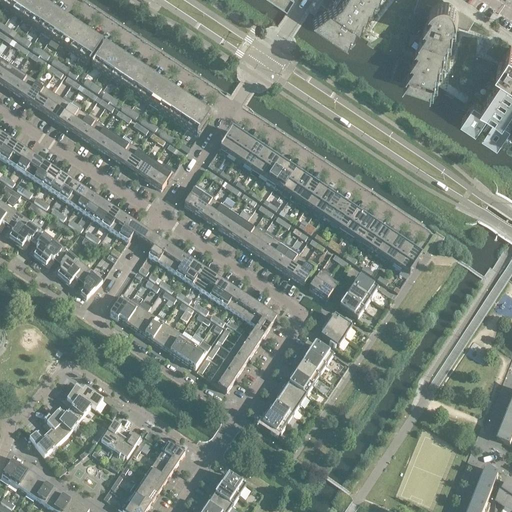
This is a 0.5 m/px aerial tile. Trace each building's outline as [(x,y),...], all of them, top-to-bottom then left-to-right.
[(0,0),(0,7),(3,9),(9,0),(0,0)] [(1,12),(11,18),(22,0),(9,0),(3,9),(1,12)] [(22,0),(11,18),(20,25),(35,2),(32,0),(22,0)] [(372,0),(334,0),(331,6),(316,17),(312,20),(346,42),(347,42),(346,42),(350,32),(352,33),(353,30),(356,23),(358,24),(361,17),(362,14),(364,15),(367,8),(368,5),(370,6),(372,0)] [(445,58),(446,44),(450,44),(451,31),(455,31),(455,21),(458,22),(458,16),(459,16),(459,14),(459,13),(459,12),(459,9),(458,8),(458,6),(457,5),(456,4),(455,2),(454,1),(453,0),(452,0),(437,0),(436,1),(434,2),(433,3),(432,4),(431,6),(431,7),(428,12),(431,13),(425,21),(429,23),(421,34),(424,37),(416,48),(419,50),(412,61),(415,63),(410,70),(407,75),(410,77),(403,87),(404,87),(406,84),(431,93),(431,97),(432,97),(432,84),(436,84),(437,71),(441,71),(442,57),(445,58)] [(20,25),(30,31),(45,8),(35,2),(20,25)] [(30,31),(39,37),(54,15),(45,8),(30,31)] [(39,37),(49,44),(64,21),(54,15),(39,37)] [(49,44),(58,50),(73,27),(64,21),(49,44)] [(12,32),(5,27),(1,32),(9,37),(12,32)] [(58,50),(68,56),(83,34),(73,27),(58,50)] [(77,63),(79,60),(92,40),(83,34),(68,56),(77,63)] [(24,40),(16,35),(13,40),(20,45),(24,40)] [(12,43),(6,38),(3,42),(9,47),(12,43)] [(31,45),(24,40),(20,45),(28,50),(31,45)] [(79,60),(89,67),(102,47),(92,40),(79,60)] [(23,50),(16,46),(14,49),(20,54),(23,50)] [(504,119),(511,107),(511,46),(500,62),(498,65),(505,70),(482,105),(475,100),(466,113),(462,119),(498,144),(506,133),(511,124),(504,119)] [(43,53),(35,48),(32,53),(40,58),(43,53)] [(91,69),(101,75),(115,55),(105,48),(91,69)] [(29,54),(23,50),(20,54),(26,58),(29,54)] [(50,58),(43,53),(40,58),(47,62),(50,58)] [(99,77),(109,84),(124,61),(115,55),(101,75),(99,77)] [(40,61),(33,57),(31,61),(37,65),(40,61)] [(62,65),(54,60),(51,65),(59,70),(62,65)] [(46,65),(40,61),(37,65),(43,69),(46,65)] [(109,84),(118,90),(134,67),(124,61),(109,84)] [(0,83),(10,69),(2,63),(0,65),(0,83)] [(69,70),(62,65),(59,70),(66,75),(69,70)] [(118,90),(128,96),(143,74),(134,67),(118,90)] [(57,72),(51,68),(48,72),(54,76),(57,72)] [(0,85),(8,90),(19,74),(10,69),(0,83),(0,85)] [(63,77),(57,72),(54,76),(60,81),(63,77)] [(79,77),(71,72),(68,76),(75,81),(79,77)] [(16,96),(27,80),(19,74),(8,90),(16,96)] [(128,96),(137,103),(153,80),(143,74),(128,96)] [(25,102),(36,86),(27,80),(16,96),(25,102)] [(74,84),(67,80),(65,84),(71,88),(74,84)] [(137,103),(147,109),(162,86),(153,80),(137,103)] [(94,86),(87,81),(84,86),(91,90),(94,86)] [(80,88),(74,84),(71,88),(77,92),(80,88)] [(33,107),(44,91),(36,86),(25,102),(33,107)] [(101,91),(94,86),(91,90),(98,95),(101,91)] [(147,109),(157,115),(172,93),(162,86),(147,109)] [(42,113),(53,97),(44,91),(33,107),(42,113)] [(91,95),(84,91),(82,95),(88,99),(91,95)] [(157,115),(166,122),(181,99),(172,93),(157,115)] [(112,99),(105,94),(102,99),(109,104),(112,99)] [(97,99),(91,95),(88,99),(94,103),(97,99)] [(50,119),(61,103),(53,97),(42,113),(50,119)] [(120,104),(112,99),(109,104),(116,109),(120,104)] [(166,122),(176,128),(191,105),(181,99),(166,122)] [(108,106),(101,102),(99,106),(105,110),(108,106)] [(59,124),(70,108),(61,103),(50,119),(59,124)] [(187,132),(200,112),(191,105),(176,128),(185,135),(187,132)] [(114,111),(108,106),(105,110),(111,115),(114,111)] [(131,112),(124,107),(121,112),(128,117),(131,112)] [(67,130),(78,114),(70,108),(59,124),(67,130)] [(139,117),(131,112),(128,117),(135,121),(139,117)] [(207,126),(205,126),(210,118),(200,112),(187,132),(198,139),(198,140),(207,126)] [(76,136),(87,120),(78,114),(67,130),(76,136)] [(125,118),(119,114),(116,118),(122,122),(125,118)] [(131,122),(125,118),(122,122),(129,126),(131,122)] [(84,141),(95,125),(87,120),(76,136),(84,141)] [(151,125),(143,120),(140,124),(147,129),(151,125)] [(93,147),(104,131),(95,125),(84,141),(93,147)] [(142,129),(136,125),(133,129),(139,133),(142,129)] [(158,129),(151,125),(147,129),(155,134),(158,129)] [(148,133),(142,129),(139,133),(146,137),(148,133)] [(102,153),(112,137),(104,131),(93,147),(102,153)] [(170,137),(162,132),(159,137),(166,142),(170,137)] [(228,156),(240,139),(241,138),(238,136),(237,137),(232,133),(231,135),(220,151),(228,156)] [(159,140),(153,136),(150,140),(156,144),(159,140)] [(0,157),(10,143),(1,137),(0,139),(0,157)] [(110,158),(121,142),(112,137),(102,153),(110,158)] [(177,142),(170,137),(166,142),(174,147),(177,142)] [(236,162),(248,144),(249,143),(246,141),(245,142),(240,139),(228,156),(236,162)] [(165,145),(159,140),(156,144),(163,149),(165,145)] [(119,164),(129,148),(121,142),(110,158),(119,164)] [(0,160),(7,165),(18,149),(10,143),(0,157),(0,160)] [(244,167),(256,149),(257,148),(254,146),(253,147),(248,144),(236,162),(244,167)] [(191,151),(182,146),(179,150),(188,156),(191,151)] [(176,152),(169,147),(167,151),(173,156),(176,152)] [(127,170),(138,154),(129,148),(119,164),(127,170)] [(16,171),(27,154),(18,149),(7,165),(16,171)] [(252,172),(264,154),(265,153),(262,151),(261,152),(256,149),(244,167),(252,172)] [(186,159),(178,153),(176,157),(183,162),(186,159)] [(24,176),(35,160),(27,154),(16,171),(24,176)] [(136,175),(146,159),(138,154),(127,170),(136,175)] [(260,178),(272,160),(273,159),(269,156),(269,158),(264,154),(252,172),(260,178)] [(144,181),(155,165),(146,159),(136,175),(144,181)] [(33,182),(44,166),(35,160),(24,176),(33,182)] [(267,183),(280,165),(280,164),(277,162),(277,163),(272,160),(260,178),(267,183)] [(153,187),(163,171),(155,165),(144,181),(153,187)] [(275,188),(288,170),(288,169),(285,167),(284,168),(280,165),(267,183),(275,188)] [(41,188),(52,171),(44,166),(33,182),(41,188)] [(283,194),(296,175),(296,174),(293,172),(292,173),(288,170),(275,188),(283,194)] [(50,193),(61,177),(52,171),(41,188),(50,193)] [(168,186),(173,177),(163,171),(153,187),(161,193),(167,185),(168,186)] [(214,177),(206,172),(203,176),(211,181),(214,177)] [(291,199),(303,181),(304,180),(301,177),(300,179),(296,175),(283,194),(291,199)] [(9,181),(2,177),(0,180),(0,181),(6,185),(9,181)] [(58,199),(69,183),(61,177),(50,193),(58,199)] [(223,183),(216,179),(214,183),(220,187),(223,183)] [(15,186),(9,181),(6,185),(12,189),(15,186)] [(299,204),(311,186),(312,185),(309,183),(308,184),(303,181),(291,199),(299,204)] [(67,205),(78,189),(69,183),(58,199),(67,205)] [(233,190),(227,186),(224,190),(230,194),(233,190)] [(307,210),(319,191),(320,190),(317,188),(316,189),(311,186),(299,204),(307,210)] [(13,193),(5,188),(3,192),(11,197),(13,193)] [(26,193),(19,188),(17,192),(23,197),(26,193)] [(75,210),(86,194),(78,189),(67,205),(75,210)] [(239,194),(233,190),(230,194),(237,198),(239,194)] [(193,214),(204,197),(193,191),(188,199),(189,200),(184,208),(193,214)] [(314,215),(327,196),(328,195),(325,193),(324,194),(319,191),(307,210),(314,215)] [(21,198),(13,193),(11,197),(18,202),(21,198)] [(32,197),(26,193),(23,197),(29,201),(32,197)] [(84,216),(95,200),(86,194),(75,210),(84,216)] [(322,220),(335,202),(336,201),(332,198),(332,200),(327,196),(314,215),(322,220)] [(201,219),(212,203),(204,197),(193,214),(201,219)] [(250,201),(244,197),(241,201),(247,205),(250,201)] [(43,204),(36,200),(34,204),(40,208),(43,204)] [(92,222),(103,205),(95,200),(84,216),(92,222)] [(256,205),(250,201),(247,205),(254,209),(256,205)] [(330,225),(343,207),(343,206),(340,204),(340,205),(335,202),(322,220),(330,225)] [(210,225),(221,209),(212,203),(201,219),(210,225)] [(49,208),(43,204),(40,208),(46,212),(49,208)] [(101,227),(112,211),(103,205),(92,222),(101,227)] [(40,211),(32,206),(29,209),(37,215),(40,211)] [(9,227),(16,216),(4,207),(0,212),(0,226),(1,225),(4,227),(5,225),(9,227)] [(338,231),(351,212),(351,211),(348,209),(347,210),(343,207),(330,225),(338,231)] [(267,212),(261,208),(258,212),(264,216),(267,212)] [(218,231),(229,214),(221,209),(210,225),(218,231)] [(47,216),(40,211),(37,215),(45,220),(47,216)] [(60,215),(54,211),(51,215),(57,219),(60,215)] [(109,233),(120,217),(112,211),(101,227),(109,233)] [(273,217),(267,212),(264,216),(271,221),(273,217)] [(346,236),(359,217),(359,216),(356,214),(355,215),(351,212),(338,231),(346,236)] [(227,236),(238,220),(229,214),(218,231),(227,236)] [(66,220),(60,215),(57,219),(63,223),(66,220)] [(15,245),(29,225),(16,216),(9,227),(13,230),(11,232),(14,233),(9,240),(15,245)] [(118,239),(129,222),(120,217),(109,233),(118,239)] [(354,241),(366,223),(367,222),(364,219),(363,221),(359,217),(346,236),(354,241)] [(235,242),(246,226),(238,220),(227,236),(235,242)] [(284,224),(278,220),(275,224),(281,228),(284,224)] [(148,235),(135,227),(129,222),(118,239),(128,245),(133,238),(141,243),(153,251),(148,259),(158,265),(169,249),(148,235)] [(66,228),(58,223),(56,227),(63,232),(66,228)] [(77,227),(71,223),(68,226),(74,231),(77,227)] [(361,247),(374,228),(375,227),(372,225),(371,226),(366,223),(354,241),(361,247)] [(290,228),(284,224),(281,228),(288,232),(290,228)] [(34,245),(42,235),(29,225),(15,245),(22,249),(27,243),(29,244),(30,243),(34,245)] [(244,247),(255,231),(246,226),(235,242),(244,247)] [(83,231),(77,227),(74,231),(80,235),(83,231)] [(74,234),(66,228),(63,232),(71,237),(74,234)] [(369,252),(382,233),(383,232),(380,230),(379,231),(374,228),(361,247),(369,252)] [(252,253),(263,237),(255,231),(244,247),(252,253)] [(301,235),(295,231),(292,235),(298,239),(301,235)] [(377,257),(390,238),(391,237),(388,235),(387,236),(382,233),(369,252),(377,257)] [(94,238),(88,234),(85,238),(91,242),(94,238)] [(39,263),(54,244),(42,235),(34,245),(37,248),(36,250),(38,252),(33,258),(39,263)] [(307,239),(301,235),(298,239),(305,243),(307,239)] [(261,259),(272,243),(263,237),(252,253),(261,259)] [(100,242),(94,238),(91,242),(97,246),(100,242)] [(385,263),(398,244),(399,242),(395,240),(395,242),(390,238),(377,257),(385,263)] [(92,246),(84,241),(82,244),(90,250),(92,246)] [(318,246),(312,242),(309,246),(315,250),(318,246)] [(269,265),(280,248),(272,243),(261,259),(269,265)] [(58,264),(66,254),(54,244),(39,263),(46,268),(51,261),(53,263),(55,261),(58,264)] [(393,268),(406,249),(406,248),(403,246),(402,247),(398,244),(385,263),(393,268)] [(111,249),(104,245),(102,249),(108,253),(111,249)] [(100,251),(92,246),(90,250),(97,255),(100,251)] [(324,251),(318,246),(315,250),(322,255),(324,251)] [(278,270),(289,254),(280,248),(269,265),(278,270)] [(167,271),(177,255),(169,249),(158,265),(167,271)] [(400,273),(413,254),(414,253),(411,251),(410,252),(406,249),(393,268),(400,273)] [(121,256),(113,251),(111,255),(118,260),(121,256)] [(63,282),(79,264),(66,254),(58,264),(61,267),(60,269),(62,271),(57,277),(63,282)] [(286,276),(297,260),(289,254),(278,270),(286,276)] [(408,279),(420,261),(422,259),(421,259),(422,258),(419,256),(418,257),(413,254),(400,273),(408,279)] [(175,277),(186,261),(177,255),(167,271),(175,277)] [(117,262),(109,257),(107,261),(114,266),(117,262)] [(295,282),(306,265),(297,260),(286,276),(295,282)] [(184,282),(194,266),(186,261),(175,277),(184,282)] [(81,284),(90,274),(79,264),(63,282),(69,287),(74,281),(77,283),(78,281),(81,284)] [(304,287),(315,271),(306,265),(295,282),(304,287)] [(192,288),(203,272),(194,266),(184,282),(192,288)] [(149,274),(141,270),(138,273),(146,278),(149,274)] [(201,294),(211,278),(203,272),(192,288),(201,294)] [(86,302),(102,285),(90,274),(81,284),(85,287),(83,289),(86,291),(80,297),(86,302)] [(318,297),(329,281),(320,275),(309,291),(318,297)] [(158,280),(151,276),(149,280),(155,284),(158,280)] [(209,299),(220,283),(211,278),(201,294),(209,299)] [(377,292),(360,280),(359,281),(358,280),(354,285),(355,287),(353,291),(370,303),(377,292)] [(327,303),(338,287),(329,281),(318,297),(327,303)] [(168,287),(162,283),(159,287),(165,291),(168,287)] [(218,305),(228,289),(220,283),(209,299),(218,305)] [(174,292),(168,287),(165,291),(172,296),(174,292)] [(226,311),(237,295),(228,289),(218,305),(226,311)] [(370,303),(353,291),(350,295),(348,294),(344,300),(346,301),(364,313),(370,303)] [(185,299),(179,295),(176,298),(183,303),(185,299)] [(234,316),(245,300),(237,295),(226,311),(234,316)] [(119,321),(130,305),(121,299),(109,317),(118,323),(119,321)] [(191,303),(185,299),(183,303),(189,307),(191,303)] [(241,321),(252,305),(245,300),(234,316),(241,321)] [(364,313),(346,301),(344,300),(340,305),(342,306),(339,311),(357,323),(364,313)] [(127,327),(138,310),(130,305),(119,321),(127,327)] [(249,326),(260,310),(252,305),(241,321),(249,326)] [(202,310),(196,306),(193,310),(200,314),(202,310)] [(136,332),(146,316),(138,310),(127,327),(136,332)] [(208,314),(202,310),(200,314),(206,318),(208,314)] [(257,329),(267,315),(260,310),(249,326),(256,330),(256,331),(257,329)] [(266,335),(276,321),(267,315),(257,329),(266,335)] [(144,338),(155,322),(146,316),(136,332),(144,338)] [(352,330),(350,329),(351,327),(345,323),(344,325),(334,318),(331,323),(329,322),(326,328),(327,329),(345,341),(352,330)] [(153,344),(163,327),(155,322),(144,338),(153,344)] [(161,349),(172,333),(163,327),(153,344),(161,349)] [(345,341),(327,329),(326,328),(322,334),(323,335),(320,339),(330,346),(329,347),(335,351),(336,350),(338,351),(345,341)] [(256,350),(266,335),(257,329),(256,331),(256,330),(250,340),(247,343),(247,344),(256,350)] [(222,346),(229,335),(225,332),(218,343),(222,346)] [(169,355),(180,338),(172,333),(161,349),(169,355)] [(178,360),(189,344),(180,338),(169,355),(178,360)] [(256,350),(247,344),(247,343),(242,340),(241,339),(235,347),(251,358),(256,350)] [(186,366),(197,350),(189,344),(178,360),(186,366)] [(212,361),(219,350),(215,347),(208,358),(212,361)] [(251,358),(235,347),(230,354),(246,365),(251,358)] [(333,359),(315,347),(312,351),(311,350),(307,356),(308,357),(326,369),(333,359)] [(195,372),(206,356),(197,350),(186,366),(195,372)] [(246,365),(230,354),(225,362),(242,373),(246,365)] [(326,369),(308,357),(307,356),(303,362),(305,363),(302,367),(319,379),(326,369)] [(202,376),(209,365),(205,362),(198,373),(202,376)] [(242,373),(225,362),(220,369),(237,380),(242,373)] [(319,379),(302,367),(299,371),(297,370),(293,376),(295,377),(313,389),(319,379)] [(237,380),(220,369),(215,377),(232,388),(237,380)] [(313,389),(295,377),(293,376),(290,382),(291,383),(288,387),(306,399),(313,389)] [(232,388),(215,377),(210,385),(226,396),(232,388)] [(306,399),(288,387),(286,391),(284,390),(280,396),(282,397),(299,409),(306,399)] [(103,403),(88,393),(87,395),(83,393),(85,391),(84,390),(82,394),(75,389),(71,396),(91,410),(96,413),(103,403)] [(91,410),(71,396),(66,403),(73,408),(71,410),(73,411),(70,415),(81,423),(91,410)] [(299,409),(282,397),(280,396),(276,402),(278,403),(275,407),(293,419),(299,409)] [(293,419),(275,407),(272,411),(271,410),(267,416),(268,417),(286,429),(293,419)] [(70,437),(81,423),(70,415),(67,418),(66,417),(64,419),(57,414),(52,420),(70,437)] [(286,429),(268,417),(267,416),(263,422),(265,423),(262,427),(271,434),(270,435),(276,439),(277,438),(279,439),(286,429)] [(70,437),(52,420),(46,426),(52,432),(50,434),(51,436),(48,439),(57,448),(70,437)] [(106,431),(111,423),(107,421),(102,429),(106,431)] [(117,439),(119,438),(116,436),(121,429),(114,425),(101,444),(114,453),(121,442),(117,439)] [(511,438),(511,428),(504,425),(500,434),(511,438)] [(510,447),(511,443),(511,438),(500,434),(497,442),(510,447)] [(57,448),(48,439),(45,442),(43,440),(41,442),(36,436),(29,441),(44,460),(57,448)] [(96,447),(101,439),(97,437),(92,444),(96,447)] [(127,462),(140,442),(133,437),(128,444),(126,443),(125,444),(121,442),(114,453),(127,462)] [(142,453),(148,456),(152,448),(146,445),(142,453)] [(185,457),(177,452),(168,446),(162,455),(179,466),(185,457)] [(82,461),(89,456),(87,452),(79,458),(82,461)] [(102,459),(94,454),(92,458),(99,463),(102,459)] [(179,466),(162,455),(156,463),(174,475),(173,474),(179,466),(179,467),(179,466)] [(10,484),(21,468),(22,466),(14,461),(9,467),(10,467),(8,470),(7,470),(1,479),(10,484)] [(174,475),(156,463),(151,472),(168,483),(167,483),(173,475),(174,475)] [(120,471),(112,466),(110,470),(118,475),(120,471)] [(18,490),(29,474),(21,468),(10,484),(18,490)] [(59,480),(67,474),(64,470),(57,476),(59,480)] [(168,483),(151,472),(145,480),(162,492),(162,491),(167,483),(168,483)] [(495,485),(498,477),(499,477),(490,472),(489,473),(485,472),(482,480),(495,485)] [(27,496),(38,479),(29,474),(18,490),(27,496)] [(246,490),(244,488),(245,486),(239,482),(238,484),(228,478),(225,482),(223,481),(219,487),(221,488),(239,500),(246,490)] [(35,501),(46,485),(38,479),(27,496),(35,501)] [(162,492),(145,480),(139,489),(157,500),(156,500),(162,492)] [(492,494),(495,485),(482,480),(479,488),(492,494)] [(44,507),(55,491),(46,485),(35,501),(44,507)] [(505,508),(511,497),(511,487),(509,485),(504,492),(502,491),(503,491),(502,491),(497,503),(505,508)] [(239,500),(221,488),(219,487),(216,493),(217,494),(214,498),(232,510),(239,500)] [(489,502),(492,494),(479,488),(475,496),(489,502)] [(157,500),(139,489),(134,497),(151,509),(151,508),(156,500),(157,500)] [(51,511),(52,511),(63,496),(55,491),(44,507),(51,511)] [(64,511),(72,502),(63,496),(52,511),(64,511)] [(486,510),(489,502),(475,496),(472,505),(486,510)] [(151,509),(134,497),(128,506),(137,511),(147,511),(150,509),(151,509)] [(230,511),(232,510),(214,498),(212,502),(210,501),(206,507),(208,508),(213,511),(230,511)] [(77,511),(80,508),(72,502),(64,511),(77,511)]
